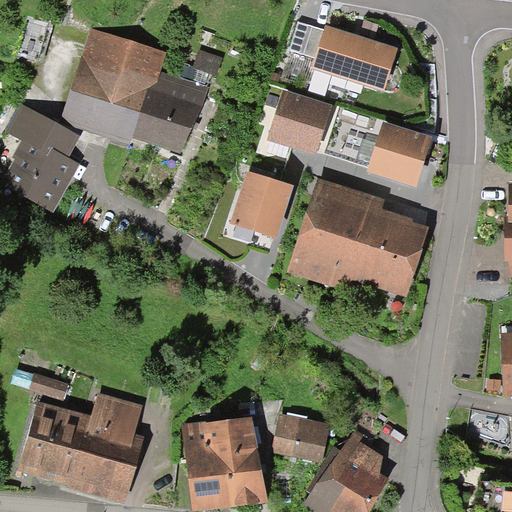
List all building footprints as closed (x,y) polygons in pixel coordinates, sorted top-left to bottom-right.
[(316,59),(325,32),(298,24),(289,51),(316,59)] [(356,37),(326,28),(325,32),(316,59),(312,72),(384,94),(398,50),(356,37)] [(91,29),(59,124),(130,147),(133,139),(185,156),(195,126),(207,88),(161,72),(167,55),(91,29)] [(222,58),(199,51),(193,68),(216,76),(222,58)] [(334,106),(283,90),(267,142),(317,158),(318,154),(334,106)] [(54,150),(69,159),(80,139),(20,105),(4,132),(21,142),(49,158),(54,150)] [(318,154),(369,170),(385,123),(385,122),(334,106),(318,154)] [(433,139),(385,123),(369,170),(367,176),(416,192),(433,139)] [(11,159),(15,161),(0,187),(52,217),(81,166),(69,159),(54,150),(49,158),(21,142),(11,159)] [(293,190),(249,175),(232,226),(277,241),(287,209),(293,190)] [(318,180),(289,274),(354,294),(357,284),(409,300),(420,265),(431,230),(413,225),(415,221),(382,211),(385,201),(318,180)] [(68,383),(35,374),(31,389),(64,398),(68,383)] [(37,405),(18,473),(69,487),(68,489),(125,505),(141,446),(132,444),(142,410),(98,397),(92,420),(37,405)] [(331,426),(279,415),(271,451),(323,462),(331,426)] [(207,424),(182,426),(192,511),(198,511),(268,505),(258,451),(252,419),(207,426),(207,424)] [(312,495),(304,507),(311,511),(370,511),(390,482),(381,476),(382,459),(358,443),(362,438),(354,433),(341,453),(335,449),(308,492),(312,495)]
